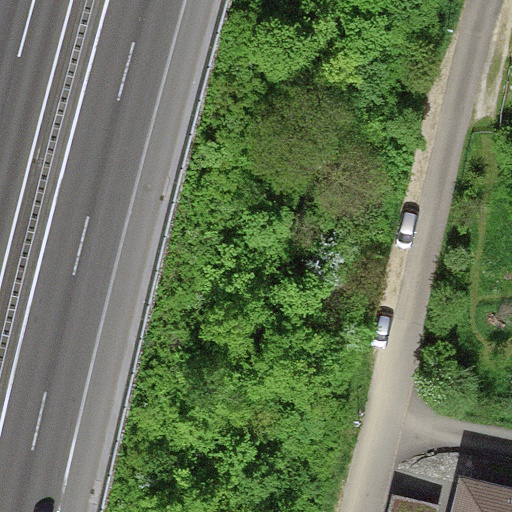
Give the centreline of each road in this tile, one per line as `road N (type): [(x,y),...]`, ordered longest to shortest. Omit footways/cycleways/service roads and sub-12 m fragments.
road 1 (motorway): [(24,511),(149,0)]
road 2 (residential): [(385,399),(480,0)]
road 3 (residential): [(385,399),(511,423)]
